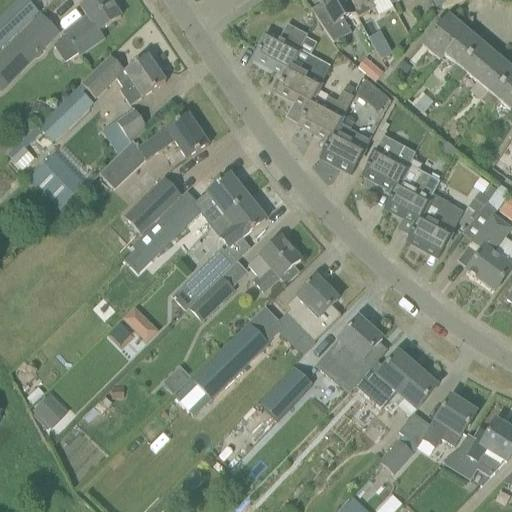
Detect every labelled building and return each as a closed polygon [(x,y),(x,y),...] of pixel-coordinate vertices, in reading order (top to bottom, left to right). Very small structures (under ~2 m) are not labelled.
[(0,51),(38,15),(23,0),(21,0),(0,20),(0,51)] [(63,36),(77,57),(103,40),(98,33),(119,19),(106,0),(91,0),(79,8),(87,20),(63,36)] [(354,15),(344,0),(316,0),(319,6),(310,11),(333,46),(350,36),(342,22),(354,15)] [(380,0),(344,0),(354,15),(357,20),(374,10),(372,5),(380,0)] [(0,57),(0,92),(0,93),(57,35),(40,17),(0,57)] [(443,57),(465,32),(447,17),(429,39),(408,63),(414,68),(427,53),(438,63),(443,57)] [(289,67),(291,68),(307,38),(286,26),(278,40),(267,34),(252,61),(283,77),(289,67)] [(452,79),(481,45),(465,32),(443,57),(454,66),(447,75),(452,79)] [(382,62),(392,56),(380,35),(370,41),(382,62)] [(476,85),(497,59),(481,45),(452,79),(457,84),(464,75),(476,85)] [(283,77),(275,94),(305,110),(310,100),(313,101),(330,69),(329,69),(324,66),(310,58),(299,53),(291,68),(289,67),(283,77)] [(87,107),(83,103),(86,100),(79,93),(84,89),(94,100),(113,82),(115,81),(122,91),(120,93),(130,108),(148,96),(164,85),(146,58),(124,73),(109,58),(94,72),(36,129),(43,137),(51,146),(66,132),(68,134),(89,115),(89,110),(87,107)] [(511,74),(511,71),(497,59),(476,85),(487,94),(480,103),(485,107),(511,74)] [(365,60),(357,69),(374,84),(382,75),(365,60)] [(403,63),(395,72),(403,80),(412,70),(403,63)] [(511,109),(511,74),(485,107),(490,111),(494,107),(497,103),(510,112),(511,109)] [(359,91),(355,96),(365,105),(369,100),(377,91),(366,83),(359,91)] [(342,95),(350,99),(354,92),(346,88),(342,95)] [(310,100),(305,110),(296,126),(327,143),(328,143),(338,125),(339,126),(352,101),(350,99),(342,95),(337,105),(326,99),(323,106),(313,101),(310,100)] [(425,98),(415,110),(423,116),(433,105),(425,98)] [(40,116),(44,106),(36,103),(33,113),(40,116)] [(115,124),(102,133),(118,157),(145,131),(133,113),(115,124)] [(187,117),(170,128),(137,151),(145,163),(173,143),(186,162),(191,159),(208,147),(187,117)] [(328,143),(327,143),(318,161),(350,178),(369,143),(350,133),(350,132),(339,126),(338,125),(328,143)] [(382,139),(375,151),(360,179),(391,195),(392,195),(407,167),(408,168),(414,156),(382,139)] [(19,146),(7,158),(21,173),(33,161),(19,146)] [(444,146),(439,156),(450,162),(455,152),(444,146)] [(51,205),(57,211),(59,213),(85,188),(54,156),(27,181),(51,205)] [(382,212),(412,228),(414,228),(430,196),(432,197),(438,184),(408,168),(407,167),(392,195),(391,195),(382,212)] [(134,253),(123,264),(136,278),(146,268),(199,216),(200,218),(210,230),(247,200),(229,178),(213,190),(206,197),(196,205),(187,195),(185,197),(131,250),(134,253)] [(179,198),(163,182),(125,220),(141,236),(179,198)] [(478,215),(478,216),(461,236),(481,250),(465,272),(493,292),(509,270),(511,272),(511,246),(502,240),(509,230),(492,218),(495,213),(496,214),(509,196),(499,188),(487,203),(478,215)] [(437,261),(446,243),(462,215),(447,207),(448,206),(432,197),(430,196),(414,228),(412,228),(404,244),(437,261)] [(468,209),(478,216),(478,215),(487,203),(477,196),(468,209)] [(511,200),(509,198),(498,214),(511,224),(511,200)] [(210,230),(228,253),(265,222),(247,200),(210,230)] [(259,258),(247,269),(256,280),(251,284),(263,297),(268,292),(267,290),(278,281),(284,288),(297,276),(292,269),(299,263),(280,239),(264,252),(258,258),(259,258)] [(188,311),(219,281),(234,266),(221,250),(170,300),(184,314),(188,311)] [(290,313),(286,317),(312,344),(315,342),(325,332),(339,318),(330,308),(336,302),(314,279),(300,293),(294,299),(295,300),(286,309),(290,313)] [(231,293),(219,281),(188,311),(200,323),(231,293)] [(264,311),(248,327),(267,347),(277,337),(283,331),(277,325),(264,311)] [(157,336),(133,312),(121,323),(144,348),(157,336)] [(312,344),(286,317),(277,325),(283,331),(277,337),(299,357),(312,344)] [(381,342),(357,321),(315,368),(339,390),(340,388),(349,395),(386,353),(378,345),(381,342)] [(211,402),(267,347),(248,327),(191,382),(211,402)] [(130,339),(119,328),(108,338),(119,349),(130,339)] [(379,365),(357,387),(382,410),(415,373),(396,355),(383,369),(379,365)] [(192,380),(180,368),(163,385),(175,398),(192,380)] [(277,424),(310,388),(293,371),(259,407),(277,424)] [(415,373),(382,410),(390,417),(403,402),(415,413),(435,390),(415,373)] [(34,415),(49,431),(66,414),(50,399),(34,415)] [(417,449),(422,443),(434,450),(439,441),(453,450),(474,416),(448,400),(430,430),(421,423),(406,443),(402,439),(398,444),(397,443),(378,465),(393,478),(412,457),(412,456),(417,450),(417,449)] [(0,427),(8,413),(0,407),(0,427)] [(374,444),(388,430),(363,407),(325,446),(335,456),(359,430),(374,444)] [(421,423),(412,416),(397,435),(402,439),(406,443),(421,423)] [(458,453),(442,465),(445,469),(469,484),(479,469),(484,462),(488,454),(505,464),(511,453),(511,429),(509,428),(507,431),(494,424),(486,437),(478,433),(473,442),(467,438),(458,453)] [(511,474),(502,485),(511,489),(511,491),(511,474)] [(367,511),(371,511),(382,501),(371,491),(359,504),(367,511)] [(391,498),(377,511),(396,511),(401,508),(391,498)] [(361,511),(363,511),(353,501),(341,511),(361,511)]
